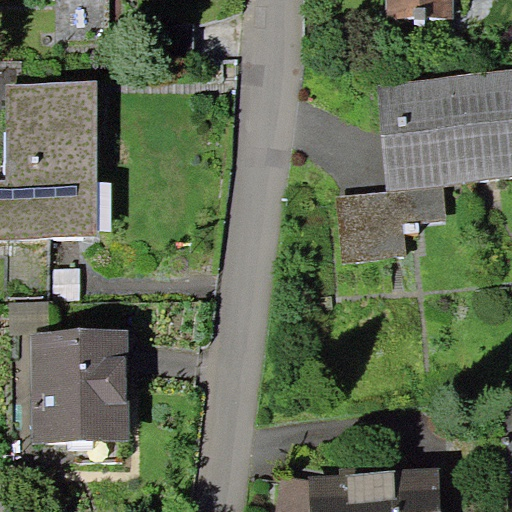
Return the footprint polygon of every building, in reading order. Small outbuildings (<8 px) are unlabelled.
[(387,0),(388,18),(452,18),(451,0),(387,0)] [(511,69),(377,83),(388,190),(444,184),(511,177),(511,69)] [(0,239),(100,238),(97,82),(5,84),(7,180),(0,179),(0,239)] [(388,190),(336,195),(343,262),(407,255),(404,225),(448,220),(444,184),(388,190)] [(48,331),(48,302),(9,303),(10,334),(30,333),(30,332),(48,331)] [(48,331),(30,332),(30,333),(32,441),(129,440),(127,330),(48,331)] [(510,472),(511,471),(511,392),(497,394),(510,472)] [(440,511),(438,468),(309,475),(309,482),(310,511),(440,511)] [(310,511),(309,482),(282,475),(276,511),(310,511)]
